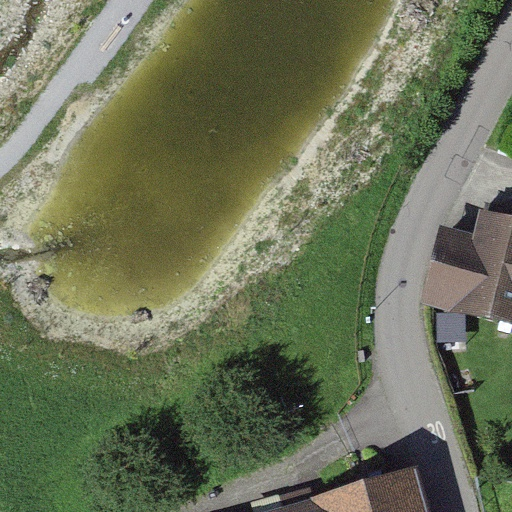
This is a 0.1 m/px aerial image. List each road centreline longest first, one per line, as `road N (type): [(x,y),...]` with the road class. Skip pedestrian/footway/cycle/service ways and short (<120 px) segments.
road 1 (residential): [(511,43),(419,231),(401,294),(415,398),(454,511)]
road 2 (track): [(0,167),(122,0)]
